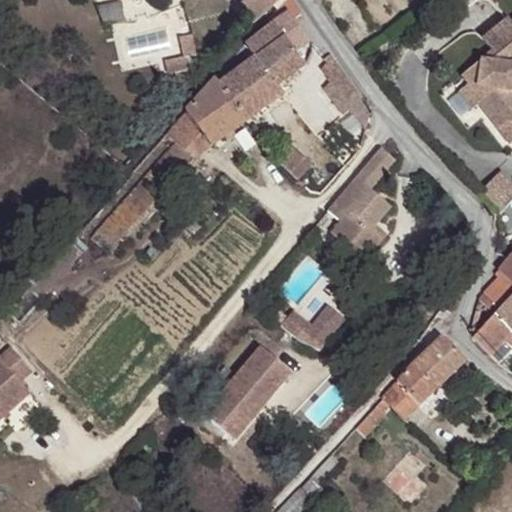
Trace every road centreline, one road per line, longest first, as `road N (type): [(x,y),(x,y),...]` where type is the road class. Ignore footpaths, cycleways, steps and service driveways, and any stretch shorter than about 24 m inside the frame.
road 1 (residential): [(297,0),(479,221),(486,239),(479,287),(442,327)]
road 2 (residential): [(442,327),(268,511)]
